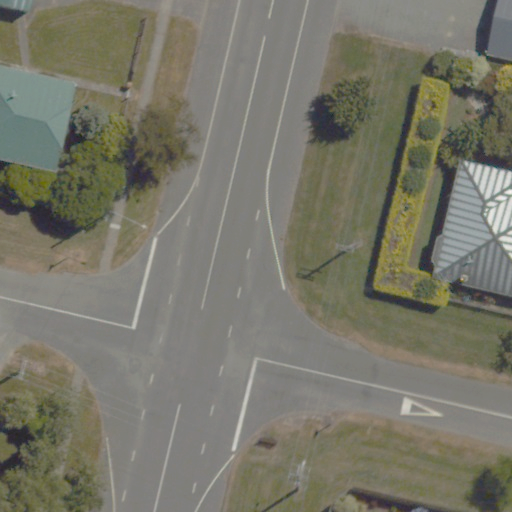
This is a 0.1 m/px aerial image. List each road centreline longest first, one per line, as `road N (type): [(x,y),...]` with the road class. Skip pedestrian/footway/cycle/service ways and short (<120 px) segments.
road 1 (residential): [(193,344),(271,0)]
road 2 (residential): [(193,344),(511,417)]
road 3 (residential): [(0,297),(193,344)]
road 4 (residential): [(154,511),(193,344)]
